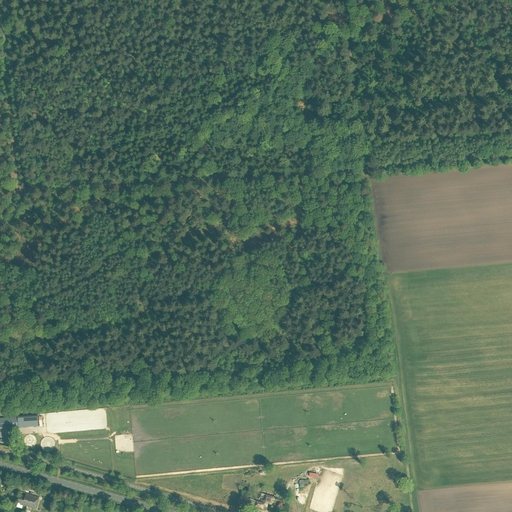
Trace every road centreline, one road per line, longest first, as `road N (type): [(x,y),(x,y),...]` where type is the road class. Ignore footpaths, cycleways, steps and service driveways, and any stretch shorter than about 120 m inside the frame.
road 1 (track): [(115,181),(511,156)]
road 2 (track): [(17,186),(1,0)]
road 3 (secondary): [(166,511),(0,464)]
road 4 (track): [(364,171),(342,12)]
